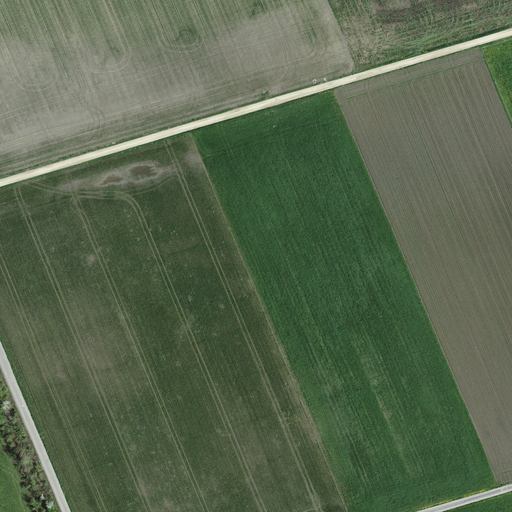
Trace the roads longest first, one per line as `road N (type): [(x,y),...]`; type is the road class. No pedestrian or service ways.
road 1 (track): [(0,184),(511,30)]
road 2 (track): [(0,353),(65,511)]
